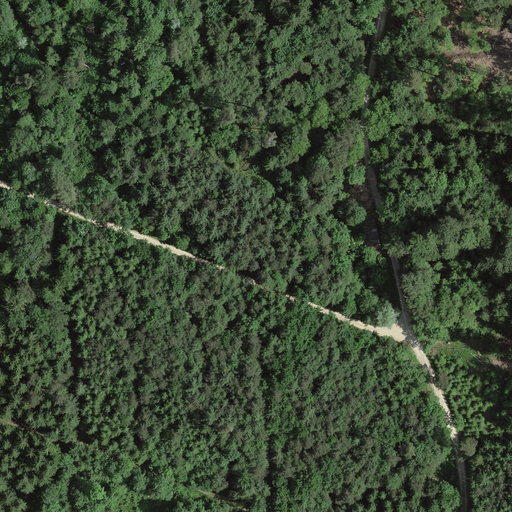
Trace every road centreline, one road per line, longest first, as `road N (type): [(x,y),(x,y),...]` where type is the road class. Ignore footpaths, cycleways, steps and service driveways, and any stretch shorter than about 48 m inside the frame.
road 1 (track): [(463,511),(457,448),(412,339),(366,148),(365,107),(385,0)]
road 2 (track): [(0,181),(412,339)]
road 3 (track): [(37,195),(91,176),(164,92),(170,68),(150,0)]
road 4 (track): [(366,148),(411,126),(511,135)]
